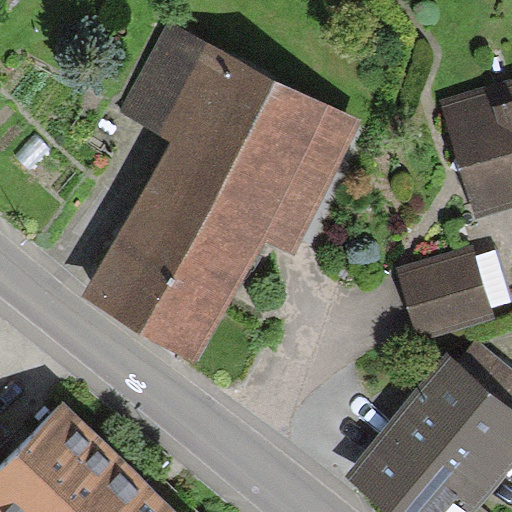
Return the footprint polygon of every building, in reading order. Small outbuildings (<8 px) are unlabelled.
[(294,251),(365,130),(168,16),(113,110),(178,148),(95,290),(204,354),(272,238),(294,251)] [(511,206),(511,91),(455,107),(485,214),(511,206)] [(472,247),(398,269),(420,343),(494,320),(472,247)] [(399,511),(477,511),(511,467),(511,371),(472,341),(457,360),(446,352),(351,475),(399,511)] [(0,511),(171,511),(58,406),(0,468),(0,511)]
